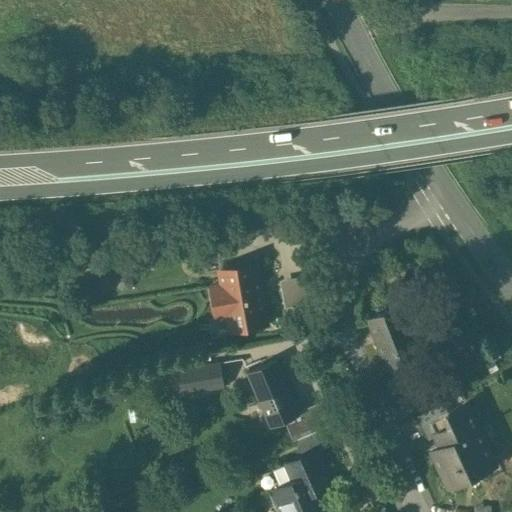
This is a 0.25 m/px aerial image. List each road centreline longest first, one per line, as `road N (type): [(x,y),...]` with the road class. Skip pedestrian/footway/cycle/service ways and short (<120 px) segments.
road 1 (trunk): [(511,102),(336,129),(0,156)]
road 2 (trunk): [(0,187),(343,158),(511,134)]
road 3 (unclassified): [(423,511),(345,321),(347,274),(365,246),(443,191)]
road 4 (secondary): [(336,0),(385,100),(443,191)]
road 5 (unclassified): [(511,10),(379,14),(372,0)]
